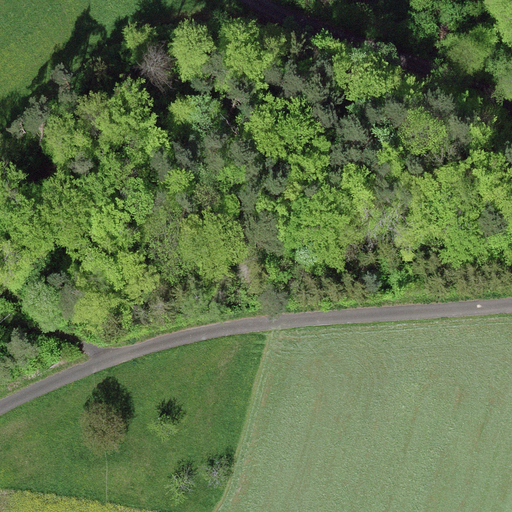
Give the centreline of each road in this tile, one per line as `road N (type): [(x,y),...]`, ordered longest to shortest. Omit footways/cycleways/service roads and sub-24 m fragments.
road 1 (track): [(0,409),(111,360),(235,327),(511,306)]
road 2 (track): [(511,125),(252,0)]
road 3 (track): [(111,360),(0,311)]
